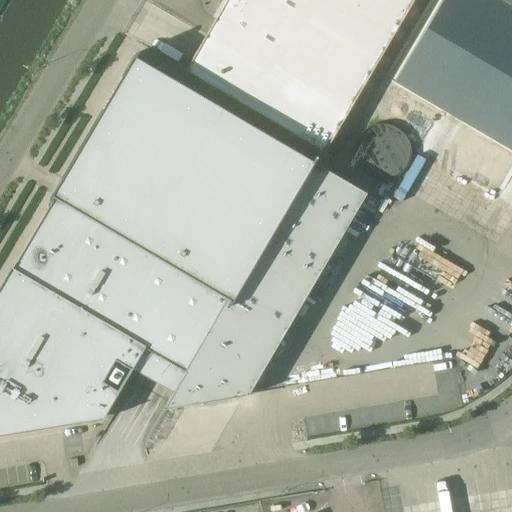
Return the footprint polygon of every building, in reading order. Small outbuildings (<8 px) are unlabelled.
[(343,0),(226,0),(206,36),(185,71),(324,153),(396,31),(375,19),(354,7),(343,0)] [(385,0),(358,0),(354,7),(375,19),(385,0)] [(413,0),(385,0),(375,19),(396,31),(413,0)] [(511,23),(471,0),(438,0),(385,95),(511,166),(511,23)] [(54,198),(0,291),(0,434),(102,419),(145,347),(186,372),(164,409),(247,396),(366,193),(328,171),(133,56),(62,178),(52,194),(51,196),(54,198)]
